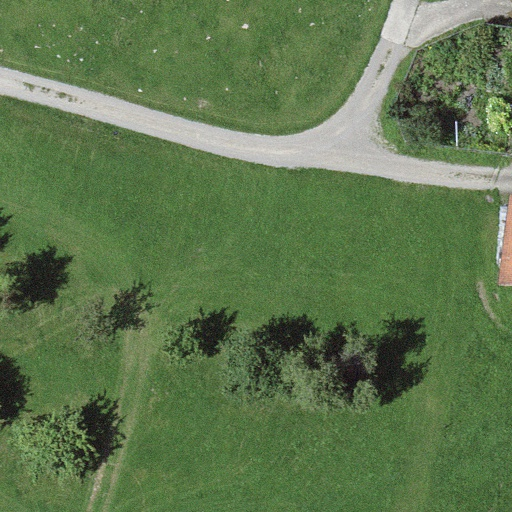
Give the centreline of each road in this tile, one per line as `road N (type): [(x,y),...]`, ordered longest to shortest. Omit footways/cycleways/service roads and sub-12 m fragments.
road 1 (unclassified): [(0,82),(248,145),(511,178)]
road 2 (track): [(411,0),(341,151)]
